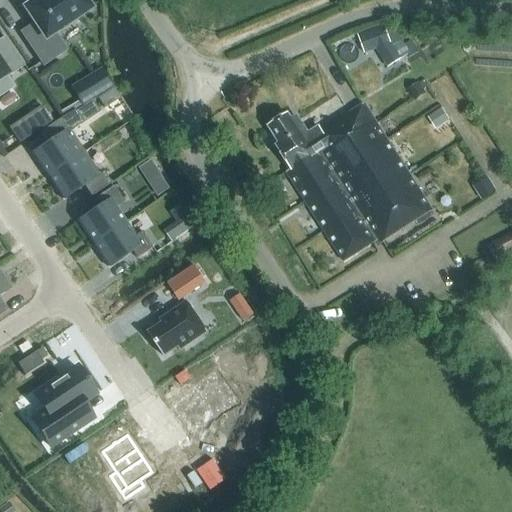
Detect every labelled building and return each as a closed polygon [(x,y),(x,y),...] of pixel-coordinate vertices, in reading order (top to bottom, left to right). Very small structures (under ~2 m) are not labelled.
[(87,11),(89,9),(87,8),(81,0),(37,0),(26,8),(24,9),(25,11),(26,10),(34,24),(20,33),(43,66),(61,54),(49,36),(87,10),(87,11)] [(391,44),(384,27),(358,36),(364,54),(376,49),(391,44)] [(0,95),(11,88),(12,90),(14,88),(7,78),(24,67),(4,37),(0,39),(0,95)] [(411,54),(402,40),(392,46),(401,60),(411,54)] [(382,52),(393,71),(403,65),(392,46),(382,52)] [(94,76),(82,83),(91,98),(103,91),(94,76)] [(418,83),(407,90),(415,101),(425,94),(418,83)] [(286,173),(343,261),(377,238),(381,243),(433,210),(364,104),(323,130),(321,127),(309,135),(299,120),(294,123),(289,114),(272,125),(283,143),(279,145),(293,169),(286,173)] [(449,120),(441,109),(431,116),(439,127),(449,120)] [(48,143),(32,154),(47,177),(84,153),(70,132),(83,124),(82,122),(75,112),(74,111),(62,118),(41,133),(48,143)] [(20,121),(9,129),(19,143),(30,136),(20,121)] [(84,153),(47,177),(63,201),(83,187),(90,198),(110,184),(103,173),(99,176),(84,153)] [(140,169),(149,183),(160,176),(154,168),(153,168),(150,163),(140,169)] [(484,199),(495,191),(487,178),(475,185),(472,187),(481,200),(484,199)] [(101,206),(77,222),(93,245),(125,223),(115,209),(123,203),(113,187),(96,198),(101,206)] [(178,223),(165,231),(172,243),(196,227),(188,216),(186,217),(178,223)] [(125,223),(93,245),(108,269),(132,252),(137,260),(154,249),(143,233),(135,238),(125,223)] [(511,233),(489,245),(500,265),(511,258),(511,233)] [(204,282),(194,267),(168,284),(178,300),(204,282)] [(207,332),(187,303),(159,321),(162,324),(148,334),(163,357),(177,348),(179,351),(207,332)] [(246,331),(223,347),(250,387),(273,371),(246,331)] [(41,349),(19,364),(17,365),(18,367),(24,376),(42,364),(40,361),(46,357),(41,349)] [(45,412),(31,421),(38,431),(49,448),(85,424),(92,419),(81,403),(95,395),(77,368),(34,396),(45,412)] [(211,379),(173,404),(190,430),(228,404),(211,379)] [(151,473),(140,456),(133,444),(127,435),(101,452),(114,472),(107,477),(123,502),(144,488),(139,481),(151,473)]
